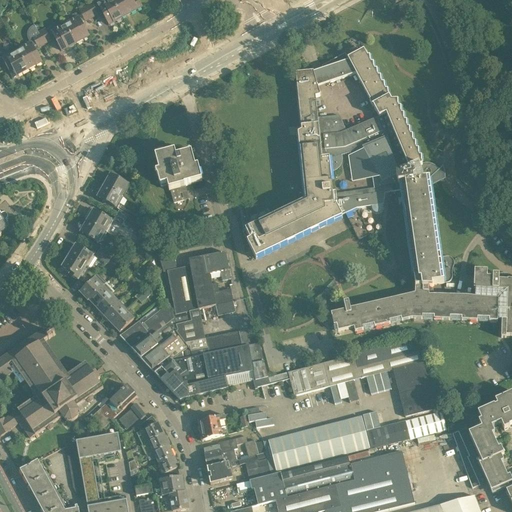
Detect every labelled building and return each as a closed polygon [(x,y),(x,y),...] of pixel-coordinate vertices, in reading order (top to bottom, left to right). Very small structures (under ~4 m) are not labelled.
[(113,0),(112,1),(121,19),(141,8),(137,0),(135,0),(134,1),(133,0),(113,0)] [(85,8),(91,18),(97,15),(90,1),(84,4),(86,7),(85,8)] [(121,19),(112,1),(105,5),(104,3),(98,6),(109,25),(116,22),(117,22),(121,20),(121,19)] [(86,21),(91,18),(85,8),(80,11),(86,21)] [(66,27),(75,44),(76,44),(78,44),(81,42),(82,41),(88,37),(78,17),(72,20),(73,23),(66,27)] [(38,47),(45,44),(39,33),(38,34),(35,27),(33,28),(32,29),(31,30),(30,32),(29,33),(29,35),(29,37),(30,39),(32,43),(25,46),(26,48),(19,52),(28,70),(30,69),(31,70),(34,68),(34,67),(41,63),(33,48),(37,45),(38,47)] [(74,45),(75,44),(66,27),(57,31),(56,29),(51,32),(62,52),(69,48),(70,48),(74,47),(74,45)] [(44,30),(39,33),(45,44),(50,41),(44,30)] [(402,191),(415,287),(415,288),(415,295),(415,296),(434,297),(432,285),(444,284),(444,283),(430,187),(439,180),(435,175),(438,172),(436,169),(433,167),(430,165),(426,165),(422,166),(421,163),(421,158),(419,158),(418,156),(418,151),(416,151),(415,149),(415,144),(413,144),(412,142),(412,137),(410,137),(410,135),(410,130),(407,130),(407,128),(407,123),(404,123),(404,121),(404,116),(401,116),(401,114),(401,109),(398,109),(398,107),(398,102),(391,102),(388,96),(388,90),(385,91),(384,89),(384,84),(382,84),(381,82),(380,77),(378,77),(377,75),(377,70),(375,71),(374,69),(373,64),(371,64),(370,62),(369,57),(367,57),(364,50),(348,59),(345,54),(322,66),(323,70),(318,71),(313,73),(296,74),(302,132),(298,135),(305,202),(258,224),(245,230),(253,246),(250,247),(256,260),(342,218),(341,216),(357,209),(383,205),(385,193),(402,191)] [(13,78),(28,70),(19,52),(9,58),(6,52),(0,55),(13,78)] [(175,152),(155,158),(160,177),(158,177),(160,187),(167,186),(169,191),(170,191),(174,204),(184,201),(182,193),(185,192),(184,187),(185,187),(202,182),(200,173),(197,174),(191,153),(176,157),(175,152)] [(111,175),(104,186),(122,196),(128,185),(111,175)] [(115,208),(122,196),(104,186),(98,198),(115,208)] [(85,221),(87,222),(104,233),(111,221),(92,210),(85,221)] [(119,211),(116,217),(124,222),(128,216),(119,211)] [(2,214),(1,214),(0,212),(0,235),(1,232),(6,228),(5,226),(8,223),(6,221),(7,221),(7,220),(7,219),(8,219),(8,218),(8,217),(8,216),(7,215),(6,214),(5,213),(4,213),(3,213),(2,214)] [(122,226),(124,222),(116,217),(113,221),(122,226)] [(98,243),(104,233),(87,222),(81,233),(98,243)] [(144,241),(140,245),(145,250),(149,246),(144,241)] [(74,245),(67,255),(68,256),(87,267),(93,256),(74,245)] [(99,251),(108,256),(111,257),(114,254),(102,247),(99,251)] [(108,256),(99,251),(95,257),(107,264),(111,257),(108,256)] [(173,259),(160,262),(163,273),(167,272),(174,310),(171,311),(173,316),(200,310),(216,307),(218,317),(234,314),(235,312),(230,290),(219,292),(217,284),(212,285),(210,275),(220,273),(222,282),(231,280),(229,271),(226,253),(189,261),(190,267),(176,270),(173,259)] [(78,281),(87,267),(68,256),(67,255),(65,259),(66,260),(61,268),(70,273),(69,275),(78,281)] [(151,262),(146,267),(151,272),(155,267),(151,262)] [(96,274),(92,269),(84,276),(88,281),(96,274)] [(476,298),(434,297),(415,296),(415,295),(350,310),(348,302),(346,302),(344,303),(345,311),(331,314),(334,327),(337,326),(338,332),(354,328),(355,332),(412,319),(502,323),(501,338),(506,339),(506,336),(511,336),(511,280),(508,280),(508,277),(499,276),(499,274),(487,274),(488,271),(475,270),(474,275),(475,275),(474,290),(476,290),(476,298)] [(89,301),(103,288),(107,284),(97,274),(91,281),(84,289),(83,288),(79,292),(88,301),(89,300),(89,301)] [(107,284),(103,288),(89,301),(97,309),(111,296),(115,292),(107,284)] [(148,290),(142,296),(138,300),(141,304),(152,294),(148,290)] [(332,298),(328,293),(318,302),(322,307),(332,298)] [(97,309),(105,317),(118,303),(111,296),(97,309)] [(126,312),(118,303),(105,317),(112,325),(126,312)] [(132,350),(139,357),(155,374),(172,360),(182,353),(183,359),(218,352),(248,347),(249,347),(249,346),(248,346),(246,331),(239,333),(238,332),(205,339),(200,310),(173,316),(171,311),(169,304),(148,321),(145,317),(140,320),(140,321),(120,336),(133,350),(132,350)] [(134,320),(129,315),(133,312),(129,308),(126,312),(112,325),(120,333),(134,320)] [(87,403),(89,403),(91,402),(93,400),(93,399),(93,397),(103,389),(97,380),(100,378),(95,370),(92,373),(86,364),(67,376),(44,343),(48,339),(49,340),(55,336),(53,333),(47,336),(44,331),(0,360),(0,435),(1,437),(11,431),(10,430),(19,424),(30,439),(35,436),(46,429),(47,430),(50,431),(52,430),(53,428),(53,427),(52,424),(62,418),(64,420),(66,422),(69,423),(73,422),(75,421),(77,418),(78,415),(78,412),(77,410),(76,408),(86,401),(87,403)] [(337,386),(344,384),(354,381),(393,370),(422,363),(414,340),(323,364),(288,373),(268,378),(270,385),(285,381),(290,386),(291,386),(294,397),(330,387),(337,386)] [(259,344),(249,346),(249,347),(248,347),(253,372),(255,381),(265,379),(268,378),(264,362),(259,344)] [(155,374),(172,393),(180,401),(228,389),(228,387),(226,378),(253,372),(248,347),(218,352),(183,359),(182,353),(172,360),(155,374)] [(428,377),(422,363),(393,370),(399,395),(405,418),(440,409),(428,377)] [(255,381),(253,372),(226,378),(228,387),(253,382),(255,381)] [(380,374),(384,392),(391,390),(386,372),(380,374)] [(373,376),(378,394),(384,392),(380,374),(373,376)] [(373,376),(366,378),(371,395),(378,394),(373,376)] [(257,388),(270,385),(268,378),(265,379),(255,381),(253,382),(254,388),(250,389),(251,391),(258,390),(257,388)] [(354,381),(344,384),(348,399),(349,404),(359,401),(354,381)] [(344,384),(337,386),(341,400),(348,399),(344,384)] [(123,411),(137,397),(134,395),(135,394),(127,386),(110,402),(110,401),(89,421),(99,431),(112,421),(123,411)] [(341,400),(337,386),(330,387),(335,405),(341,403),(341,400)] [(504,430),(509,428),(510,428),(509,427),(511,425),(511,394),(495,401),(497,406),(495,407),(494,406),(478,413),(484,428),(471,433),(484,463),(481,464),(494,491),(510,484),(498,457),(501,456),(489,429),(501,424),(504,430)] [(132,411),(120,421),(127,430),(139,419),(140,421),(146,416),(136,404),(130,409),(132,411)] [(248,423),(255,422),(267,420),(265,413),(259,414),(247,416),(248,423)] [(442,413),(366,432),(371,450),(447,431),(442,413)] [(369,414),(373,430),(380,428),(376,413),(369,414)] [(367,432),(373,430),(369,414),(363,416),(367,432)] [(201,434),(202,442),(219,438),(219,433),(222,433),(220,422),(226,421),(225,416),(219,417),(219,418),(198,422),(199,428),(198,429),(199,433),(201,434)] [(152,417),(139,427),(141,432),(143,431),(149,442),(164,436),(158,424),(157,425),(152,417)] [(361,417),(268,441),(277,473),(370,449),(361,417)] [(267,420),(255,422),(256,429),(274,426),(273,419),(267,420)] [(452,434),(472,489),(480,486),(467,458),(469,457),(458,432),(452,434)] [(88,511),(128,511),(127,502),(100,507),(92,459),(121,454),(118,436),(76,443),(88,511)] [(154,454),(169,447),(164,436),(149,442),(142,446),(147,456),(153,453),(154,454)] [(203,449),(207,469),(226,464),(237,461),(239,461),(238,461),(240,460),(237,450),(236,440),(219,444),(218,446),(203,449)] [(248,458),(259,455),(256,443),(255,441),(244,444),(248,458)] [(263,442),(256,443),(259,455),(265,454),(266,454),(263,442)] [(76,443),(71,444),(66,447),(67,453),(78,451),(76,443)] [(156,458),(159,464),(174,458),(169,447),(154,454),(153,453),(147,456),(149,461),(156,458)] [(269,503),(276,502),(406,469),(402,453),(371,461),(368,451),(271,476),(249,482),(251,487),(251,491),(265,487),(269,503)] [(238,461),(239,461),(240,466),(245,464),(247,471),(249,482),(271,476),(265,454),(259,455),(248,458),(240,460),(238,461)] [(178,468),(174,458),(159,464),(163,474),(161,476),(163,480),(180,477),(178,469),(178,468)] [(29,487),(46,477),(38,462),(21,471),(29,487)] [(228,472),(226,464),(207,469),(210,486),(233,480),(231,472),(228,472)] [(383,511),(414,504),(406,469),(276,502),(278,511),(383,511)] [(37,501),(54,492),(46,477),(29,487),(37,501)] [(160,481),(163,497),(185,493),(182,477),(180,477),(163,480),(160,481)] [(135,488),(136,497),(148,495),(148,494),(152,494),(151,486),(135,488)] [(85,498),(84,487),(73,489),(79,499),(85,498)] [(42,511),(54,511),(62,508),(54,492),(37,501),(42,511)] [(155,499),(156,511),(177,511),(188,510),(185,493),(163,497),(155,499)] [(480,511),(480,510),(475,497),(440,506),(416,511),(480,511)] [(140,511),(156,511),(155,499),(139,501),(140,511)]
